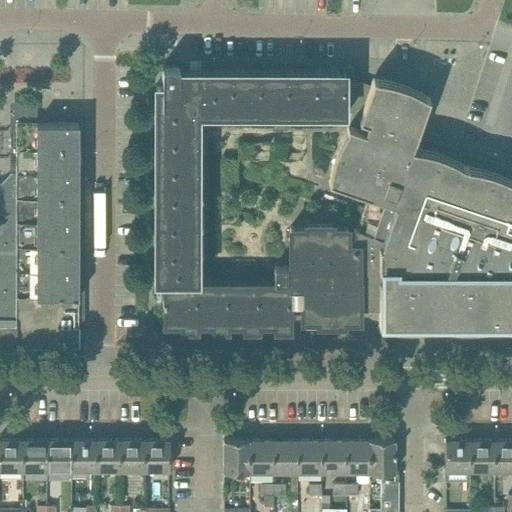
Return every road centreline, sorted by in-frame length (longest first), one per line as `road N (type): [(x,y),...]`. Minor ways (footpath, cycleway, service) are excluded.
road 1 (unclassified): [(103,379),(103,22)]
road 2 (unclassified): [(481,30),(209,23)]
road 3 (residential): [(205,379),(415,379)]
road 4 (residential): [(196,511),(204,498),(205,379)]
road 5 (residential): [(415,379),(420,511)]
